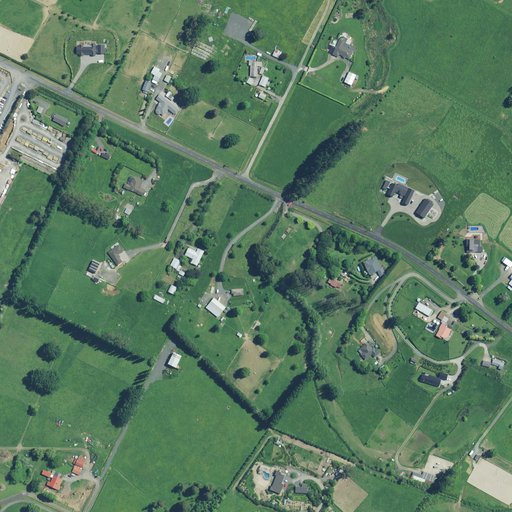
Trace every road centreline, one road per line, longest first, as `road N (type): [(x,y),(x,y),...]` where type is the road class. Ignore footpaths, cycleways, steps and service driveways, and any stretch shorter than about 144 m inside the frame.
road 1 (unclassified): [(243,179),(396,248),(511,331)]
road 2 (unclassified): [(0,61),(243,179)]
road 3 (unclassified): [(327,11),(243,179)]
